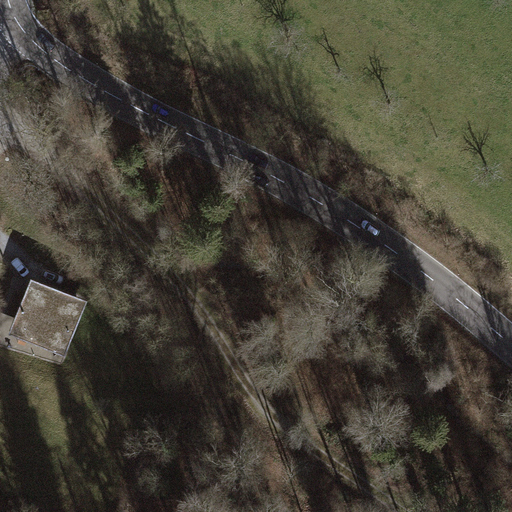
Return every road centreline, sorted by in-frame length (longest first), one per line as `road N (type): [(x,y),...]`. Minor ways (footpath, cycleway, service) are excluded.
road 1 (tertiary): [(7,0),(20,26),(66,70),(331,212),(511,345)]
road 2 (track): [(0,123),(159,261),(262,412),(384,511)]
